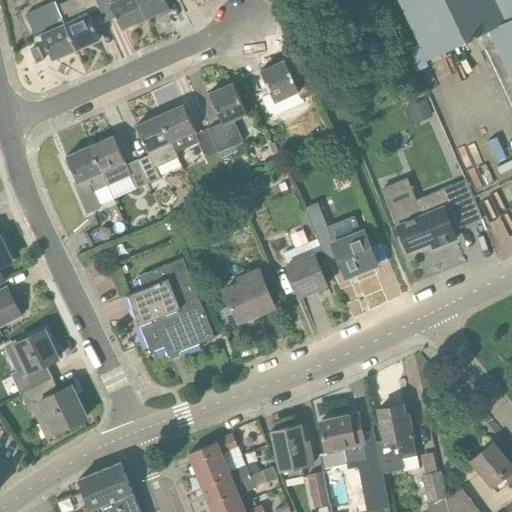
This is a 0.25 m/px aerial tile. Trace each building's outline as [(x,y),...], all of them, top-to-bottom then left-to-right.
[(100,9),(95,0),(80,0),(85,8),(74,13),(76,19),(65,24),(76,50),(100,39),(89,14),(100,9)] [(136,0),(95,0),(100,9),(105,22),(117,17),(122,29),(145,19),(136,0)] [(165,0),(136,0),(145,19),(169,8),(165,0)] [(475,0),(400,0),(428,59),(489,31),(490,30),(489,30),(475,0)] [(511,0),(475,0),(489,30),(511,19),(511,0)] [(76,50),(65,24),(56,2),(26,15),(35,37),(41,35),(52,60),(76,50)] [(511,77),(511,19),(489,30),(490,30),(489,31),(511,77)] [(30,50),(36,64),(44,61),(38,47),(30,50)] [(301,100),(315,93),(301,61),(288,67),(285,60),(261,71),(275,102),(298,92),(301,100)] [(234,120),(247,114),(233,83),(209,93),(222,122),(207,129),(218,153),(243,141),(234,120)] [(433,117),(426,99),(421,101),(406,108),(413,125),(433,117)] [(196,134),(195,130),(184,105),(160,115),(176,152),(198,143),(205,159),(218,153),(207,129),(196,134)] [(178,157),(176,152),(160,115),(136,126),(149,155),(138,160),(149,184),(161,179),(156,167),(178,157)] [(127,165),(125,161),(114,136),(90,146),(107,185),(130,176),(136,190),(149,184),(138,160),(127,165)] [(277,151),(274,143),(269,145),(272,153),(277,151)] [(93,192),(107,185),(90,146),(66,157),(77,182),(74,183),(87,213),(100,208),(93,192)] [(265,186),(262,179),(255,182),(258,189),(265,186)] [(432,243),(434,248),(456,239),(453,231),(482,219),(466,180),(415,201),(413,195),(389,205),(408,252),(432,243)] [(256,193),(251,181),(239,186),(244,198),(256,193)] [(330,230),(320,206),(308,210),(318,234),(330,230)] [(90,247),(108,239),(111,238),(106,224),(84,234),(90,247)] [(378,265),(371,247),(367,249),(360,232),(333,243),(346,276),(349,275),(348,273),(359,269),(360,271),(378,265)] [(0,274),(1,274),(0,273),(0,265),(12,260),(0,237),(0,274)] [(314,253),(286,265),(299,297),(327,285),(314,253)] [(214,336),(213,333),(183,259),(138,277),(143,289),(128,295),(139,321),(147,343),(144,344),(147,353),(164,346),(169,358),(170,358),(169,355),(179,352),(180,354),(181,354),(180,351),(218,336),(218,335),(214,336)] [(198,264),(201,272),(210,268),(207,261),(198,264)] [(231,309),(233,308),(239,321),(261,312),(259,308),(272,303),(274,307),(275,307),(258,270),(238,279),(240,284),(224,291),(231,309)] [(0,336),(1,336),(0,333),(0,326),(21,315),(7,288),(0,291),(0,336)] [(20,394),(53,378),(46,365),(59,358),(45,330),(8,347),(18,371),(11,375),(20,394)] [(48,436),(55,433),(87,417),(72,385),(59,392),(53,378),(20,394),(29,413),(35,411),(48,436)] [(404,468),(402,459),(417,456),(409,414),(405,415),(403,404),(378,409),(384,440),(376,442),(383,473),(404,468)] [(373,426),(362,429),(358,413),(321,421),(327,453),(344,450),(348,469),(358,467),(364,495),(369,494),(385,491),(386,491),(383,473),(376,442),(373,426)] [(279,471),(314,464),(308,436),(304,437),(301,425),(271,431),(279,471)] [(221,453),(238,447),(233,435),(189,453),(198,473),(225,462),(221,453)] [(504,476),(509,483),(511,480),(511,465),(493,443),(472,461),(492,486),(504,476)] [(441,471),(437,472),(434,452),(421,455),(425,474),(422,475),(427,501),(426,501),(428,511),(448,511),(446,500),(446,497),(447,497),(441,471)] [(256,462),(246,466),(246,465),(229,472),(225,462),(198,473),(206,494),(250,476),(260,472),(256,462)] [(140,511),(121,463),(78,480),(89,507),(83,509),(84,511),(140,511)] [(262,471),(266,482),(267,483),(278,479),(273,467),(273,466),(268,468),(262,471)] [(323,472),(308,475),(315,507),(329,504),(323,472)] [(213,511),(220,511),(242,503),(238,494),(255,487),(250,476),(206,494),(213,511)] [(448,511),(479,511),(461,489),(446,500),(448,511)] [(265,511),(263,506),(246,511),(242,503),(220,511),(265,511)]
